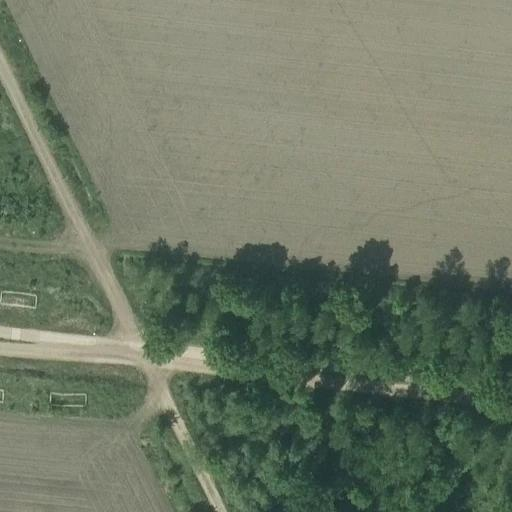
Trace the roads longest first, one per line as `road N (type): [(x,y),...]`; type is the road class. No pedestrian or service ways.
road 1 (track): [(0,349),(511,402)]
road 2 (track): [(0,55),(147,364)]
road 3 (unknown): [(218,511),(147,364)]
